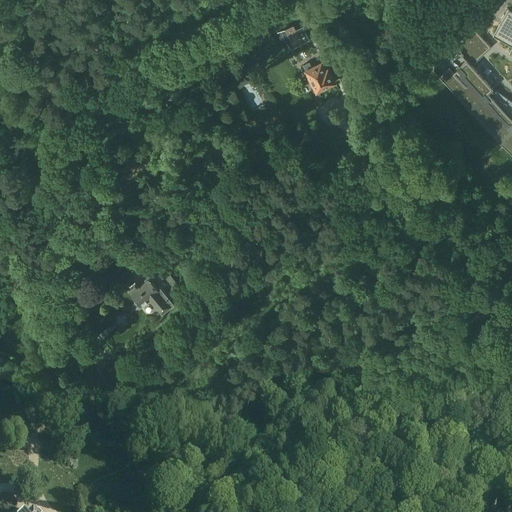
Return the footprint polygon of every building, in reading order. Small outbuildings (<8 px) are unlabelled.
[(507,9),(493,35),(511,45),(511,9),(510,9),(508,8),(507,9)] [(294,23),(283,29),(293,47),(307,40),(310,38),(302,25),(296,28),(294,23)] [(449,52),(431,68),(511,155),(511,117),(489,94),(493,89),(472,66),(492,47),(474,27),(447,50),(449,52)] [(309,61),(303,64),(306,68),(305,69),(316,90),(335,81),(328,67),(326,68),(322,60),(312,65),(309,61)] [(158,286),(145,270),(134,279),(137,282),(129,289),(141,305),(150,297),(162,312),(175,302),(161,285),(159,285),(158,286)] [(47,375),(57,363),(47,355),(37,368),(47,375)] [(58,396),(50,397),(51,407),(58,407),(58,396)] [(64,425),(56,426),(56,437),(65,437),(64,425)]
